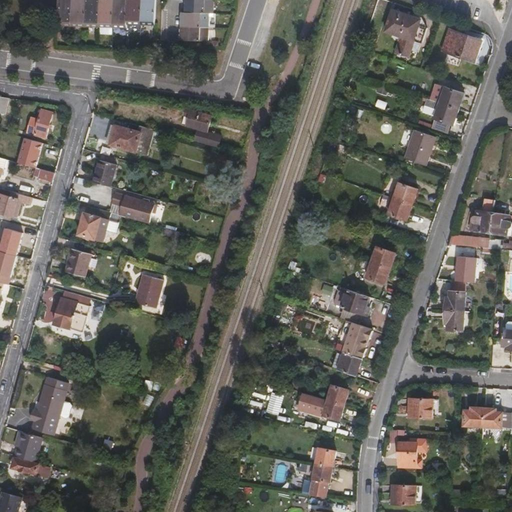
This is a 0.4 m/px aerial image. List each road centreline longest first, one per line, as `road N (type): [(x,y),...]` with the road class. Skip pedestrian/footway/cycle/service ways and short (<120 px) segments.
road 1 (residential): [(0,412),(82,113),(77,98),(0,86)]
road 2 (residential): [(0,59),(229,90),(258,0)]
road 3 (residential): [(482,108),(394,369)]
road 4 (residential): [(394,369),(375,426),(370,511)]
